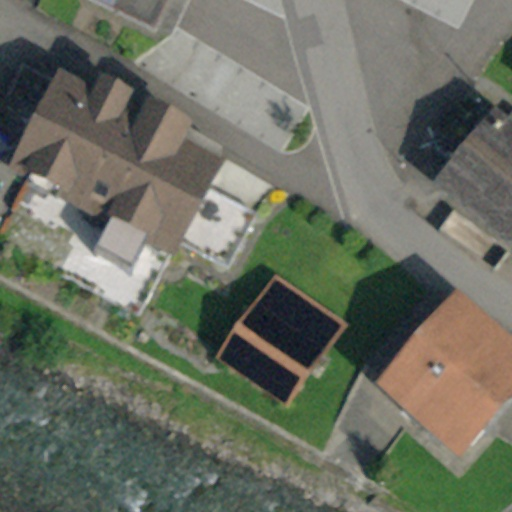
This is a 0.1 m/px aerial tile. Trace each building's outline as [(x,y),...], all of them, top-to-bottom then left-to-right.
[(170,0),(111,0),(159,23),(170,0)] [(221,179),(62,95),(17,179),(176,263),(221,179)] [(511,143),(498,133),(454,192),(511,236),(511,143)] [(333,336),(277,296),(230,363),(286,403),(333,336)] [(511,399),(511,368),(463,325),(396,400),(460,457),(511,399)]
